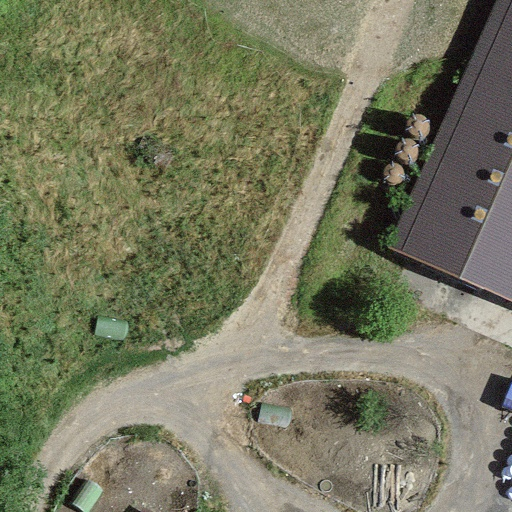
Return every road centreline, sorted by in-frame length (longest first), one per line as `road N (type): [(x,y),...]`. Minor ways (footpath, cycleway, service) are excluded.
road 1 (track): [(0,461),(213,344),(275,275),(285,50),(310,0)]
road 2 (track): [(467,379),(213,344)]
